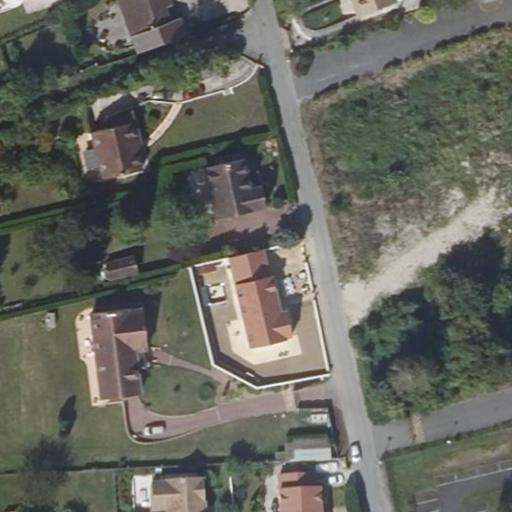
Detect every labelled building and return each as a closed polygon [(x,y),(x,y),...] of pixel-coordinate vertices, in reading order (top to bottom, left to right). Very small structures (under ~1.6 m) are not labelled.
[(158,0),(115,0),(138,50),(182,30),(176,15),(167,19),(161,4),(158,0)] [(394,0),(351,0),(356,14),(394,0)] [(125,111),(77,123),(90,173),(131,163),(127,144),(133,143),(125,111)] [(239,181),(231,150),(192,161),(206,211),(243,202),(242,200),(254,197),(249,178),(239,181)] [(111,285),(138,276),(134,266),(107,275),(111,285)] [(131,365),(122,308),(109,309),(108,304),(71,310),(80,396),(120,392),(117,366),(131,365)] [(292,463),(330,462),(330,439),(291,441),(292,463)] [(304,486),(303,471),(267,473),(269,511),(309,511),(309,486),(304,486)] [(152,480),(152,483),(137,484),(138,511),(144,511),(155,511),(154,511),(192,511),(191,478),(152,480)]
